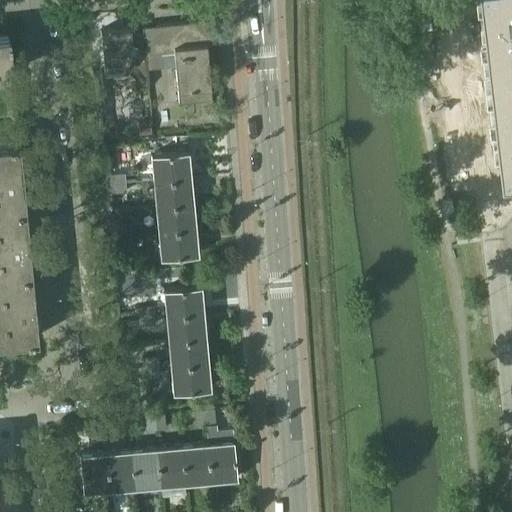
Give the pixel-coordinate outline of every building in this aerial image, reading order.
[(511,0),(488,0),(493,37),(494,44),(500,96),(500,103),(506,155),(508,169),(511,168),(511,0)] [(207,19),(142,25),(146,67),(160,66),(159,52),(173,50),(178,101),(211,98),(207,57),(211,56),(207,19)] [(111,28),(100,29),(103,71),(125,69),(133,76),(134,86),(148,85),(146,67),(142,25),(141,25),(142,31),(129,32),(130,28),(129,28),(129,27),(111,28)] [(0,73),(4,73),(12,72),(8,33),(0,34),(0,73)] [(149,120),(136,122),(137,136),(150,134),(149,120)] [(114,124),(102,125),(103,139),(116,138),(114,124)] [(0,207),(24,206),(20,168),(18,141),(0,142),(0,207)] [(150,153),(153,178),(190,175),(187,150),(150,153)] [(109,173),(109,182),(124,181),(124,172),(109,173)] [(190,175),(153,178),(155,204),(192,201),(190,175)] [(124,181),(109,182),(110,192),(125,191),(124,181)] [(194,226),(192,201),(155,204),(157,230),(194,226)] [(0,274),(30,272),(26,233),(24,206),(0,207),(0,274)] [(130,232),(129,223),(114,224),(115,233),(130,232)] [(197,252),(194,226),(157,230),(160,255),(197,252)] [(131,241),(130,232),(115,233),(115,242),(131,241)] [(0,339),(36,336),(32,298),(30,272),(0,274),(0,339)] [(202,310),(200,284),(163,287),(165,313),(202,310)] [(153,314),(152,305),(137,306),(138,315),(153,314)] [(205,336),(202,310),(165,313),(167,339),(205,336)] [(153,324),(153,314),(138,315),(138,325),(153,324)] [(207,361),(205,336),(167,339),(170,364),(207,361)] [(157,365),(157,356),(142,357),(142,366),(157,365)] [(209,386),(207,361),(170,364),(172,390),(209,386)] [(158,374),(157,365),(142,366),(143,376),(158,374)] [(206,424),(204,408),(195,409),(196,425),(206,424)] [(215,423),(213,408),(204,408),(206,424),(215,423)] [(164,427),(163,412),(154,413),(155,428),(164,427)] [(155,428),(154,413),(145,414),(146,429),(155,428)] [(113,432),(111,417),(102,418),(103,433),(113,432)] [(103,433),(102,418),(93,419),(94,434),(103,433)] [(235,476),(232,439),(207,441),(211,478),(235,476)] [(211,478),(207,441),(182,443),(186,480),(211,478)] [(186,480),(182,443),(157,445),(160,482),(186,480)] [(160,482),(157,445),(131,448),(135,485),(160,482)] [(135,485),(131,448),(105,450),(108,487),(135,485)] [(108,487),(105,450),(79,452),(82,490),(108,487)]
